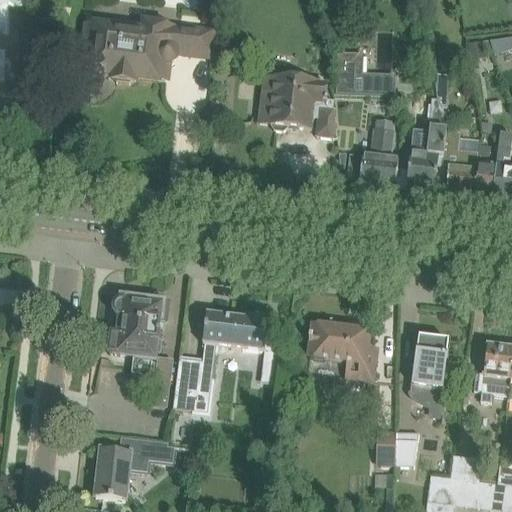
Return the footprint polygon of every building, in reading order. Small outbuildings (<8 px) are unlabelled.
[(0,0),(0,8),(8,8),(25,8),(26,2),(23,0),(0,0)] [(89,27),(83,75),(111,79),(111,80),(116,86),(129,87),(136,83),(136,82),(164,85),(166,67),(167,67),(168,67),(169,67),(170,67),(171,66),(172,66),(172,65),(173,64),(174,64),(175,63),(175,62),(176,61),(176,60),(177,59),(177,58),(214,63),(218,34),(111,23),(111,30),(89,27)] [(511,40),(489,43),(493,59),(511,52),(511,40)] [(488,43),(467,46),(470,64),(487,62),(486,55),(490,54),(488,43)] [(335,56),(334,98),(390,100),(391,79),(361,78),(362,57),(335,56)] [(252,79),(246,126),(272,129),(272,131),(275,135),(283,136),(287,133),(287,131),(312,134),(313,123),(318,123),(319,112),(336,114),(333,104),(325,103),(327,88),(274,82),(252,79)] [(437,85),(435,85),(437,102),(442,110),(446,111),(448,86),(446,86),(437,85)] [(49,99),(30,99),(30,113),(49,113),(49,99)] [(318,123),(316,140),(338,143),(336,114),(319,112),(318,123)] [(376,123),(374,133),(384,134),(394,135),(395,126),(376,123)] [(406,194),(406,196),(411,196),(410,198),(413,200),(418,201),(421,199),(422,197),(425,198),(425,197),(434,198),(435,186),(444,187),(447,168),(441,168),(445,135),(446,134),(430,132),(429,136),(414,134),(413,142),(412,141),(409,173),(406,194)] [(363,158),(359,190),(377,192),(384,134),(374,133),(370,159),(363,158)] [(384,134),(377,192),(395,194),(399,162),(391,161),(394,135),(384,134)] [(445,135),(441,168),(447,168),(448,168),(447,200),(476,203),(476,202),(476,169),(478,157),(458,155),(459,143),(460,137),(445,135)] [(492,203),(492,205),(511,207),(511,172),(508,172),(511,139),(499,137),(495,170),(496,171),(492,203)] [(478,157),(476,169),(476,202),(492,203),(496,171),(495,170),(487,169),(489,151),(479,150),(478,157)] [(119,339),(116,339),(112,339),(112,338),(111,338),(111,339),(109,356),(109,357),(110,357),(114,358),(131,360),(128,385),(141,386),(142,378),(150,379),(153,354),(159,354),(160,345),(159,344),(160,337),(158,337),(159,325),(158,325),(160,309),(123,304),(123,305),(122,305),(120,305),(119,305),(118,306),(117,307),(116,308),(115,309),(115,310),(114,311),(114,312),(114,314),(114,315),(115,316),(115,317),(116,318),(116,319),(117,319),(118,320),(119,320),(120,321),(121,321),(119,339)] [(283,333),(267,331),(268,322),(246,320),(246,322),(207,317),(202,348),(204,348),(202,365),(180,362),(181,360),(179,359),(172,423),(209,427),(219,350),(264,356),(280,358),(283,333)] [(374,386),(377,359),(369,358),(372,335),(313,328),(312,337),(309,340),(307,360),(315,361),(315,362),(348,366),(346,383),(374,386)] [(409,394),(408,395),(408,396),(409,396),(409,397),(409,398),(410,398),(414,402),(418,406),(424,408),(429,410),(447,412),(449,397),(446,397),(447,391),(442,391),(448,344),(419,341),(417,358),(415,358),(412,369),(415,369),(412,387),(411,387),(411,391),(410,392),(409,393),(409,394)] [(508,402),(510,391),(511,370),(511,352),(487,350),(483,378),(475,377),(473,394),(482,395),(480,406),(493,407),(493,401),(508,402)] [(153,408),(167,410),(172,365),(158,363),(153,408)] [(376,467),(395,467),(396,440),(396,436),(377,436),(376,467)] [(121,442),(119,456),(101,453),(95,502),(127,505),(129,484),(130,476),(146,478),(147,466),(171,469),(173,454),(167,453),(168,447),(121,442)] [(395,467),(395,469),(415,469),(417,448),(396,447),(395,467)] [(456,483),(469,484),(478,485),(481,461),(470,460),(454,458),(451,481),(451,482),(456,483)] [(498,487),(505,488),(511,489),(511,478),(499,477),(498,487)] [(395,479),(385,479),(385,492),(395,492),(395,479)] [(452,509),(456,483),(451,482),(451,481),(430,479),(426,511),(453,511),(454,509),(452,509)] [(465,510),(469,484),(456,483),(452,509),(454,509),(465,510)] [(481,485),(478,485),(469,484),(465,510),(478,511),(481,485)] [(478,511),(489,511),(493,487),(481,485),(478,511)] [(502,511),(505,488),(498,487),(493,487),(489,511),(502,511)] [(511,511),(511,489),(505,488),(502,511),(511,511)]
